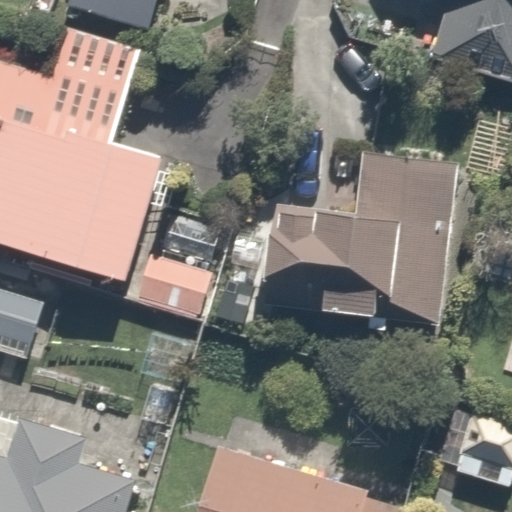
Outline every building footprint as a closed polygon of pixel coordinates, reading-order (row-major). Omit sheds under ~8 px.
[(169,0),(77,0),(75,13),(164,29),(169,0)] [(511,0),(444,0),(430,57),(511,78),(511,0)] [(0,259),(214,334),(260,202),(125,155),(146,96),(115,85),(128,48),(59,24),(41,75),(0,60),(0,259)] [(339,204),(284,199),(273,324),(335,330),(330,380),(421,388),(425,339),(459,342),(474,173),(342,161),(339,204)] [(52,304),(0,291),(0,352),(39,362),(52,304)] [(124,511),(141,449),(0,411),(0,511),(124,511)] [(391,511),(393,509),(236,461),(220,511),(391,511)]
